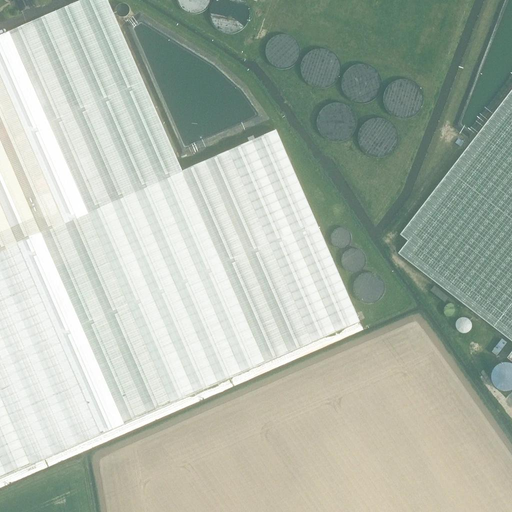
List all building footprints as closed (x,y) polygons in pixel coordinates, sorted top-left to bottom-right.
[(0,478),(265,363),(359,322),(275,130),(254,139),(253,136),(247,138),(248,142),(182,171),(107,0),(80,0),(0,35),(0,478)] [(16,3),(20,11),(32,6),(29,0),(10,0),(11,2),(15,0),(17,3),(16,3)] [(178,6),(182,11),(189,14),(195,14),(202,12),(207,7),(210,1),(209,0),(175,0),(176,0),(178,6)] [(216,28),(224,32),(230,33),(237,31),(242,27),(246,22),(248,15),(248,8),(244,1),(242,0),(214,0),(211,5),(209,13),(211,21),(216,28)] [(273,34),(270,60),(294,62),(297,37),(273,34)] [(337,50),(306,49),(304,80),(336,82),(337,50)] [(363,107),(372,99),(369,95),(384,82),(363,59),(339,81),(363,107)] [(389,79),(386,113),(418,116),(421,82),(389,79)] [(511,362),(511,88),(399,235),(407,241),(397,254),(511,342),(511,350),(506,358),(511,362)] [(458,139),(455,143),(460,147),(463,143),(458,139)] [(434,286),(430,291),(444,303),(448,298),(434,286)] [(501,339),(491,352),(496,356),(506,343),(501,339)]
